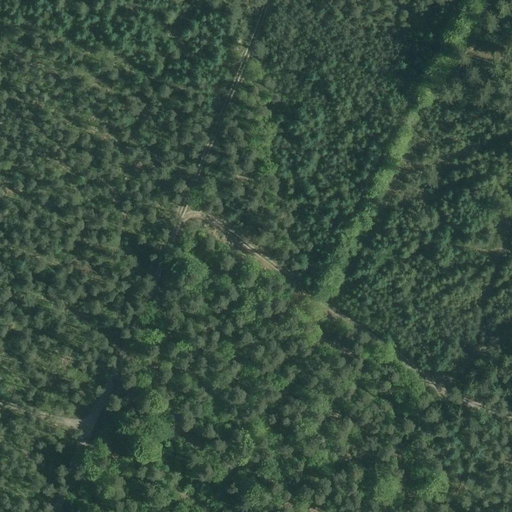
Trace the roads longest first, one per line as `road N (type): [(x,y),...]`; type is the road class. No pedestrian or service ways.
road 1 (track): [(55,511),(266,0)]
road 2 (track): [(511,415),(448,395),(185,203)]
